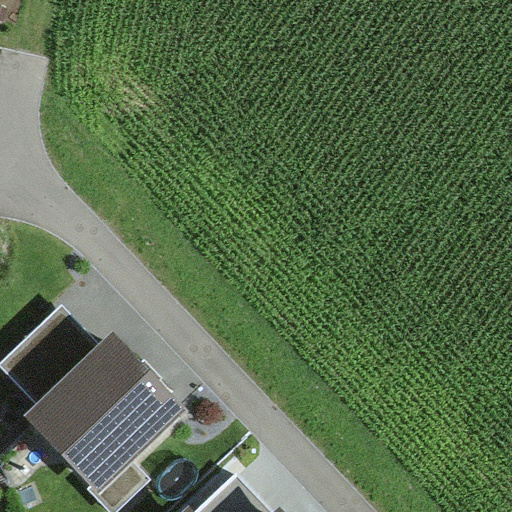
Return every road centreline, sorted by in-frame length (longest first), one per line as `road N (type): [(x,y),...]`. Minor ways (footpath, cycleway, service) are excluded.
road 1 (residential): [(0,162),(26,165),(63,187),(369,511)]
road 2 (track): [(37,0),(1,162)]
